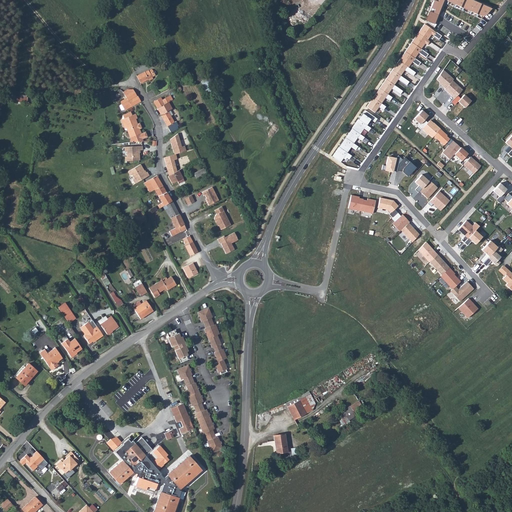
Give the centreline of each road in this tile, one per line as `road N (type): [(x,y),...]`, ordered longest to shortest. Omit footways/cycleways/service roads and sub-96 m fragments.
road 1 (tertiary): [(411,0),(295,177),(265,241)]
road 2 (unclassified): [(0,462),(73,383),(181,308)]
road 3 (residential): [(137,85),(163,131),(160,165),(219,282)]
road 4 (tertiary): [(249,318),(235,511)]
road 5 (track): [(137,85),(103,81),(23,0)]
road 6 (residential): [(415,93),(445,52),(466,51),(511,0)]
road 7 (residential): [(300,288),(325,286),(354,177)]
road 8 (residential): [(181,308),(225,422)]
